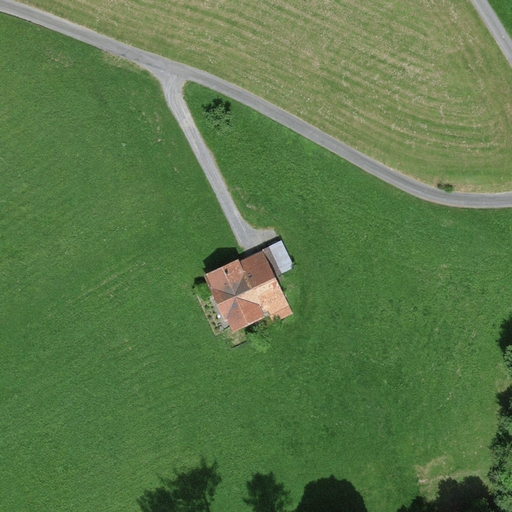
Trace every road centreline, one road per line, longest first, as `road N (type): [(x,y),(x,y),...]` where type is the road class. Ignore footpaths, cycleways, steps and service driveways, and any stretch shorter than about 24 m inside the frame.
road 1 (residential): [(0,5),(222,84),(428,192),(511,198)]
road 2 (track): [(168,67),(251,237)]
